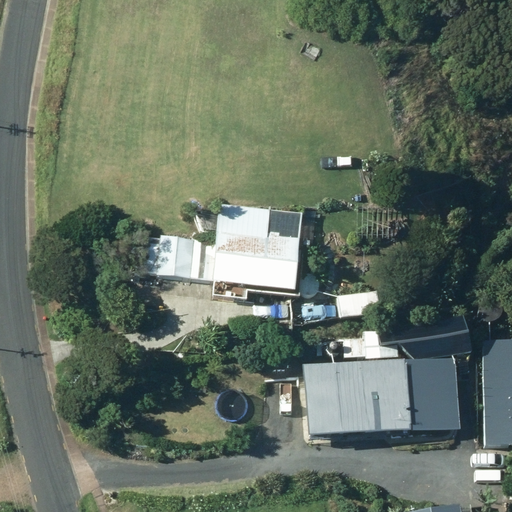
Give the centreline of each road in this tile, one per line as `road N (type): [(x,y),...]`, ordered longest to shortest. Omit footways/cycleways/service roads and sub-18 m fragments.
road 1 (residential): [(59,511),(0,288)]
road 2 (residential): [(0,148),(29,0)]
